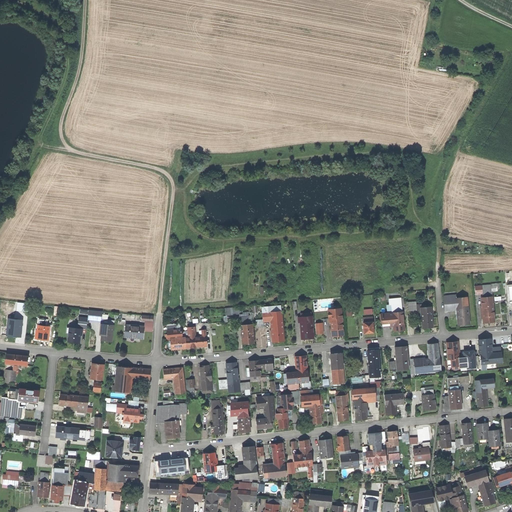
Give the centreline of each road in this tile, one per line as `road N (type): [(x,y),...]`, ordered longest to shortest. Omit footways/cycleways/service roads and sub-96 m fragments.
road 1 (track): [(84,0),(81,56),(61,134),(72,150),(153,167),(172,183),(159,316)]
road 2 (residential): [(149,448),(511,411)]
road 3 (residential): [(157,362),(443,337)]
road 4 (track): [(23,0),(45,10),(61,33),(66,62),(61,96),(0,207)]
